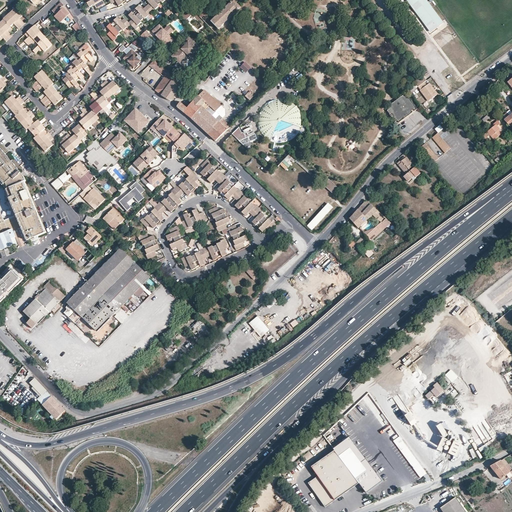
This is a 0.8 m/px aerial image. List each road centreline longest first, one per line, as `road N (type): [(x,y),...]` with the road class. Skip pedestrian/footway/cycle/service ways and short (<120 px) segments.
road 1 (motorway): [(497,202),(472,209),(289,355),(243,382),(50,443),(0,436)]
road 2 (motorway): [(497,202),(289,382),(155,511)]
road 3 (residential): [(84,412),(175,379),(318,245)]
road 4 (motorway): [(185,511),(386,319)]
road 5 (residential): [(511,56),(387,163),(318,245)]
road 6 (residential): [(108,56),(290,218)]
road 7 (motorway): [(66,511),(60,468),(79,446),(109,439),(132,446),(146,465),(139,511)]
road 8 (motorway): [(279,439),(370,351),(386,319)]
road 9 (motorway): [(386,319),(511,216)]
road 10 (unclassified): [(370,511),(511,449)]
road 11 (residential): [(108,56),(55,118),(13,72)]
road 12 (residential): [(161,233),(187,275),(264,240)]
road 13 (residential): [(264,240),(211,198),(193,200),(161,233)]
